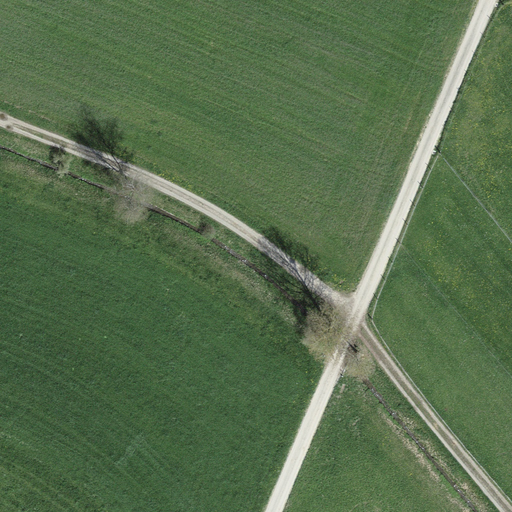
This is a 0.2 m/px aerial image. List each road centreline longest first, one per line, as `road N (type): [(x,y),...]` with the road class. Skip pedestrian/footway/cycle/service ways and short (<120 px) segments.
road 1 (track): [(363,319),(245,233),(150,180),(0,121)]
road 2 (track): [(363,319),(499,0)]
road 3 (track): [(360,330),(510,511)]
road 4 (track): [(282,511),(360,330)]
